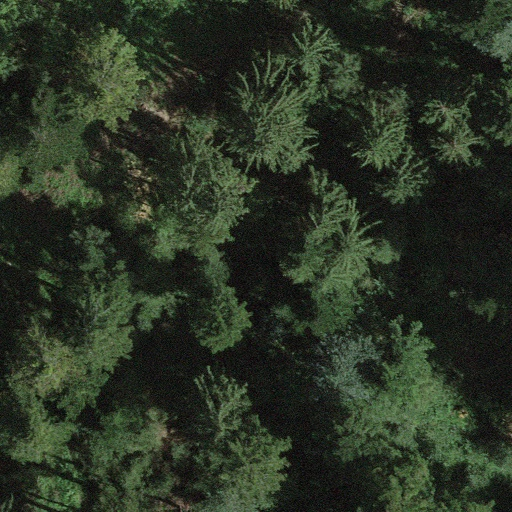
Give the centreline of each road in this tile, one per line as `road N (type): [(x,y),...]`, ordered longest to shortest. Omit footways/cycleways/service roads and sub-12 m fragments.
road 1 (track): [(0,288),(66,449),(77,511)]
road 2 (track): [(511,143),(455,0)]
